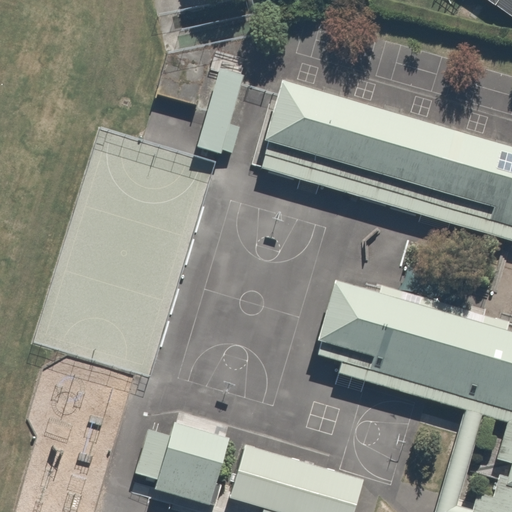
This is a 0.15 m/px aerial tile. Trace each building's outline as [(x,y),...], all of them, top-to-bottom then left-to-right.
[(511,0),(495,0),(511,12),(511,0)] [(242,73),(206,62),(179,148),(215,159),(242,73)] [(465,511),(511,511),(511,149),(270,75),(243,165),(511,247),(511,339),(318,280),(293,359),(493,421),(465,511)] [(216,436),(153,417),(132,484),(195,503),(216,436)] [(340,511),(350,481),(230,444),(214,497),(262,511),(340,511)]
